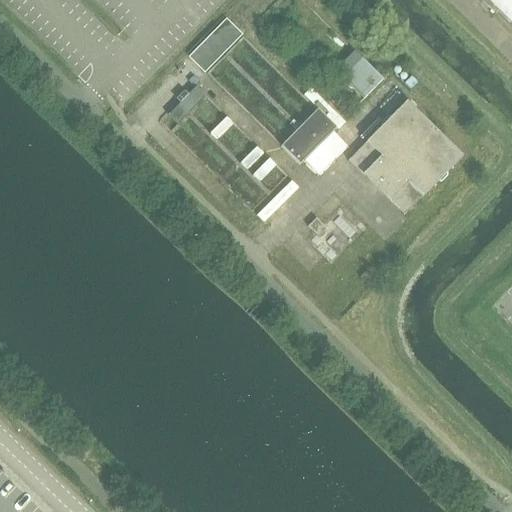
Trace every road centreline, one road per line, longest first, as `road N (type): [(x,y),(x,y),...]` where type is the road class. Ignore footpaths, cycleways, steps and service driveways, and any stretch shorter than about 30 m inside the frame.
road 1 (unclassified): [(0,24),(499,511)]
road 2 (track): [(113,511),(0,400)]
